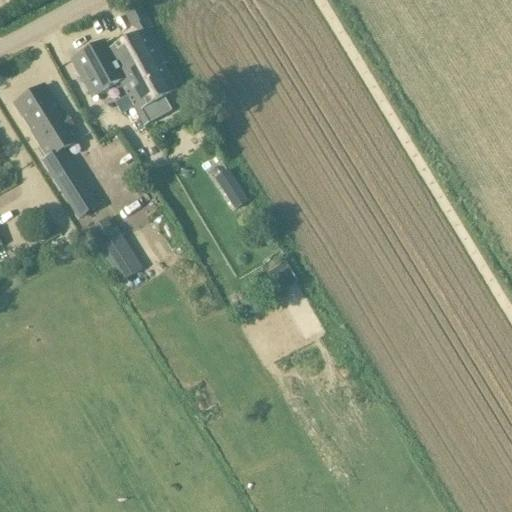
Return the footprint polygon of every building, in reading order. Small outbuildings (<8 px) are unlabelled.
[(133,29),(135,28),(149,20),(142,6),(140,2),(124,11),(133,29)] [(177,92),(144,33),(137,37),(110,52),(105,44),(60,68),(80,104),(124,80),(148,125),(171,112),(164,99),(177,92)] [(44,86),(14,105),(49,160),(43,164),(79,221),(99,208),(62,151),(79,141),(44,86)] [(111,136),(99,115),(87,122),(99,143),(111,136)] [(228,172),(216,180),(236,210),(248,202),(228,172)] [(107,217),(86,230),(118,282),(139,269),(107,217)] [(289,269),(271,279),(278,291),(295,281),(289,269)]
